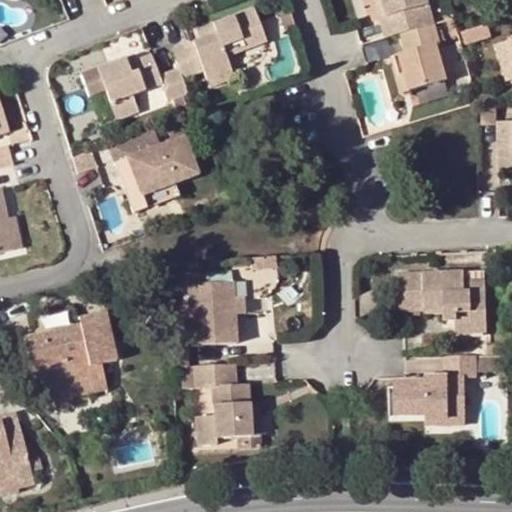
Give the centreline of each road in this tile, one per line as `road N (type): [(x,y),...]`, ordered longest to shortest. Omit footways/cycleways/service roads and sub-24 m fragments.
road 1 (residential): [(0,295),(70,271),(74,250),(68,200),(35,99),(34,59),(49,45),(173,0)]
road 2 (unknown): [(70,271),(278,239),(338,241)]
road 3 (residential): [(338,241),(345,497)]
road 4 (residential): [(303,0),(353,196),(338,241)]
road 5 (residential): [(338,241),(511,233)]
road 6 (secondary): [(345,497),(511,503)]
road 7 (secondary): [(207,511),(345,497)]
